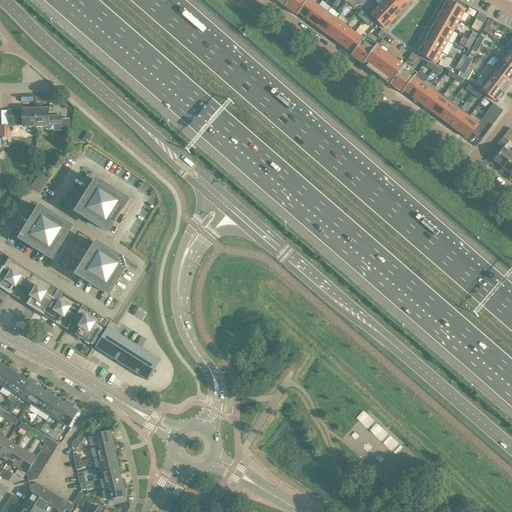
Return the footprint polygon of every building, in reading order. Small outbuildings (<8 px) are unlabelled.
[(299,13),(308,0),(288,0),(288,1),(289,2),(286,7),(296,15),(297,16),(299,13)] [(308,0),(299,13),(308,20),(318,6),(309,0),(308,0)] [(358,3),(353,0),(350,0),(348,3),(354,8),(358,3)] [(389,0),(383,0),(378,6),(394,20),(402,11),(389,0)] [(389,0),(402,11),(410,3),(407,0),(389,0)] [(447,0),(441,11),(460,21),(466,10),(447,0)] [(318,6),(308,20),(317,27),(327,13),(318,6)] [(394,20),(378,6),(370,15),(385,30),(394,20)] [(363,21),(367,16),(362,11),(358,15),(363,21)] [(454,32),(460,21),(441,11),(435,21),(454,32)] [(479,12),(475,19),(483,24),(487,17),(479,12)] [(336,20),(327,13),(317,27),(326,33),(336,20)] [(373,22),(367,16),(363,21),(369,26),(373,22)] [(490,18),(486,25),(490,28),(494,21),(490,18)] [(326,33),(335,40),(345,26),(336,20),(326,33)] [(454,32),(435,21),(429,32),(448,42),(454,32)] [(345,26),(335,40),(344,46),(354,33),(345,26)] [(377,36),(382,40),(386,35),(381,31),(377,36)] [(429,32),(423,42),(442,53),(448,42),(429,32)] [(344,46),(353,53),(363,40),(354,33),(344,46)] [(472,33),(468,40),(473,42),(477,35),(472,33)] [(367,60),(377,47),(379,45),(366,35),(363,40),(353,53),(351,56),(352,57),(352,56),(363,64),(366,59),(367,60)] [(476,43),(480,45),(484,38),(480,36),(476,43)] [(473,42),(468,40),(464,47),(469,49),(473,42)] [(442,53),(423,42),(417,53),(436,63),(442,53)] [(477,52),(480,45),(476,43),(472,50),(477,52)] [(390,56),(377,47),(367,60),(366,59),(362,65),(376,75),(390,56)] [(511,53),(506,49),(499,59),(511,68),(511,53)] [(413,63),(417,58),(412,54),(408,59),(413,63)] [(463,55),(459,62),(463,64),(467,57),(463,55)] [(403,66),(390,56),(376,75),(391,86),(391,85),(395,80),(393,79),(403,66)] [(463,64),(468,67),(472,60),(467,57),(463,64)] [(511,78),(511,68),(499,59),(492,69),(494,70),(509,82),(511,78)] [(463,64),(459,62),(455,69),(460,72),(463,64)] [(433,71),(435,67),(428,63),(426,67),(433,71)] [(404,91),(414,78),(416,76),(417,73),(405,64),(403,66),(393,79),(395,80),(391,85),(402,93),(401,94),(402,94),(404,92),(404,91)] [(464,74),(468,67),(463,64),(460,72),(464,74)] [(442,71),(435,67),(433,71),(440,75),(442,71)] [(494,70),(486,80),(502,91),(509,82),(494,70)] [(454,80),(457,75),(450,71),(448,76),(454,80)] [(464,79),(457,75),(454,80),(461,84),(464,79)] [(412,97),(423,81),(416,76),(414,78),(404,91),(404,92),(412,97)] [(412,97),(422,105),(434,89),(436,87),(425,79),(423,81),(412,97)] [(502,91),(486,80),(479,89),(495,101),(502,91)] [(466,89),(472,94),(475,90),(469,85),(466,89)] [(434,89),(422,105),(431,112),(443,96),(434,89)] [(475,90),(472,94),(479,99),(482,95),(475,90)] [(431,112),(440,118),(452,102),(443,96),(431,112)] [(449,125),(461,109),(452,102),(440,118),(449,125)] [(493,104),(490,109),(499,116),(503,111),(493,104)] [(36,126),(35,109),(23,110),(23,111),(9,111),(10,126),(23,125),(23,126),(36,126)] [(35,109),(36,126),(49,126),(49,125),(54,125),(54,131),(62,131),(62,116),(49,116),(48,109),(35,109)] [(458,132),(470,116),(461,109),(449,125),(458,132)] [(490,109),(486,114),(496,121),(499,116),(490,109)] [(488,123),(482,119),(481,121),(472,114),(470,116),(458,132),(468,139),(472,133),(477,137),(488,123)] [(486,114),(482,119),(488,123),(492,126),(496,121),(486,114)] [(9,125),(1,125),(1,138),(2,138),(9,138),(9,125)] [(511,137),(511,130),(510,129),(497,146),(503,150),(506,146),(511,137)] [(88,132),(83,140),(88,143),(93,135),(88,132)] [(494,161),(504,169),(511,158),(511,153),(509,151),(510,149),(506,146),(503,150),(494,161)] [(49,179),(40,173),(31,187),(40,193),(49,179)] [(116,193),(113,190),(109,188),(97,181),(89,193),(85,200),(77,212),(89,220),(97,225),(97,224),(109,232),(116,220),(117,220),(121,213),(128,200),(116,193)] [(64,240),(72,227),(60,220),(53,215),(41,208),(33,220),(28,227),(21,239),(52,259),(60,247),(65,240),(64,240)] [(85,263),(78,275),(90,282),(90,283),(97,287),(109,295),(117,282),(117,283),(121,275),(129,263),(117,256),(117,255),(110,251),(97,243),(90,255),(85,263)] [(25,288),(35,274),(9,258),(0,272),(0,286),(3,288),(2,289),(9,293),(14,286),(16,287),(18,284),(25,288)] [(59,289),(35,274),(25,288),(33,293),(31,296),(33,297),(28,305),(35,309),(43,314),(59,289)] [(74,319),(83,304),(59,289),(43,314),(51,319),(51,320),(58,324),(63,316),(65,317),(67,314),(74,319)] [(83,304),(74,319),(81,324),(79,327),(81,328),(77,336),(83,340),(84,339),(92,345),(98,336),(98,337),(109,320),(83,304)] [(95,348),(106,355),(119,335),(108,328),(95,348)] [(106,355),(116,361),(129,341),(119,335),(106,355)] [(116,361),(126,367),(139,347),(129,341),(116,361)] [(126,367),(137,374),(149,354),(139,347),(126,367)] [(161,361),(149,354),(137,374),(148,381),(161,361)] [(0,384),(3,387),(15,368),(10,365),(8,368),(3,365),(0,370),(0,384)] [(12,393),(22,378),(22,377),(17,373),(18,370),(15,368),(3,387),(12,393)] [(12,393),(22,398),(33,380),(29,377),(27,380),(22,377),(22,378),(12,393)] [(31,404),(41,388),(35,385),(37,382),(33,380),(22,398),(31,404)] [(40,410),(45,403),(52,391),(48,388),(46,391),(41,388),(31,404),(40,410)] [(50,416),(60,400),(54,397),(56,394),(52,391),(45,403),(40,410),(50,416)] [(59,422),(60,420),(71,403),(66,400),(64,403),(60,400),(50,416),(59,422)] [(71,403),(60,420),(59,422),(69,428),(79,412),(73,408),(75,405),(71,403)] [(367,427),(374,421),(365,411),(358,417),(367,427)] [(2,417),(8,421),(11,415),(5,412),(2,417)] [(30,420),(29,422),(31,424),(37,415),(35,414),(30,421),(30,420)] [(8,421),(14,424),(17,419),(11,415),(8,421)] [(30,427),(24,423),(21,429),(27,432),(30,427)] [(27,432),(32,436),(36,431),(30,427),(27,432)] [(50,437),(56,440),(60,434),(54,430),(50,437)] [(95,447),(117,442),(115,437),(112,438),(110,432),(92,436),(95,447)] [(47,438),(44,443),(46,444),(50,446),(53,441),(47,438)] [(77,449),(81,443),(76,440),(75,439),(72,446),(77,449)] [(0,457),(8,462),(9,460),(17,446),(8,440),(0,453),(0,457)] [(53,441),(50,446),(56,450),(59,445),(53,441)] [(97,458),(116,454),(114,448),(118,447),(117,442),(95,447),(97,458)] [(56,450),(50,446),(46,444),(43,449),(47,451),(53,455),(56,450)] [(8,462),(17,468),(26,452),(17,446),(9,460),(8,462)] [(53,455),(47,451),(43,449),(40,454),(50,460),(53,455)] [(34,464),(37,459),(37,458),(26,452),(17,468),(27,474),(31,469),(34,464)] [(50,460),(40,454),(37,458),(37,459),(46,465),(50,460)] [(100,468),(122,463),(121,459),(117,460),(116,454),(97,458),(100,468)] [(46,465),(37,459),(34,464),(38,466),(43,470),(46,465)] [(102,479),(121,475),(119,469),(123,468),(122,463),(100,468),(102,479)] [(43,470),(38,466),(34,464),(31,469),(40,475),(43,470)] [(8,472),(4,469),(0,475),(0,476),(4,478),(8,472)] [(40,475),(31,469),(27,474),(29,481),(37,480),(40,475)] [(105,490),(127,484),(126,480),(122,481),(121,475),(102,479),(105,490)] [(30,486),(32,494),(37,497),(43,487),(38,484),(30,486)] [(127,502),(126,496),(124,490),(128,489),(127,484),(105,490),(108,501),(114,499),(115,505),(126,503),(127,502)] [(43,487),(37,497),(42,500),(48,490),(43,487)] [(48,490),(42,500),(47,503),(53,493),(48,490)] [(77,497),(83,501),(86,496),(80,492),(77,497)] [(53,493),(47,503),(47,504),(52,507),(58,496),(53,493)] [(47,504),(47,503),(42,500),(37,497),(32,494),(26,503),(39,511),(42,511),(47,504)] [(57,510),(63,499),(58,496),(52,507),(57,510)] [(83,501),(77,497),(74,502),(80,506),(83,501)] [(69,503),(63,499),(57,510),(60,511),(63,511),(65,509),(69,503)] [(6,504),(13,508),(16,504),(9,500),(6,504)] [(39,511),(26,503),(20,511),(39,511)] [(69,503),(65,509),(69,511),(70,511),(74,506),(69,503)] [(126,503),(115,505),(118,506),(127,511),(130,506),(126,503)]
